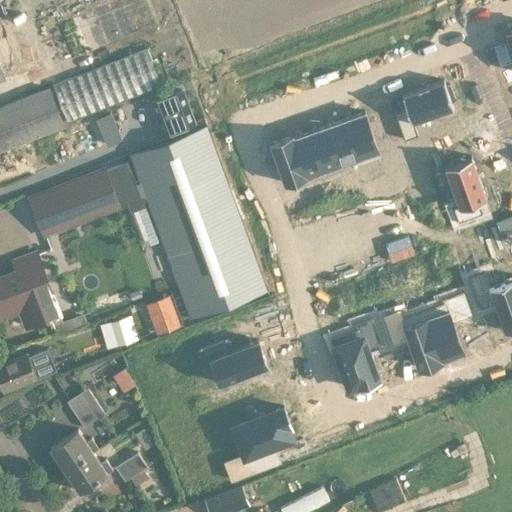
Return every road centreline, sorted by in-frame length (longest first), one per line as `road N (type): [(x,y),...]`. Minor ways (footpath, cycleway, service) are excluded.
road 1 (residential): [(511,347),(335,419),(265,195),(243,154),(240,125),(249,113),(364,76),(464,25)]
road 2 (residential): [(464,25),(511,169)]
